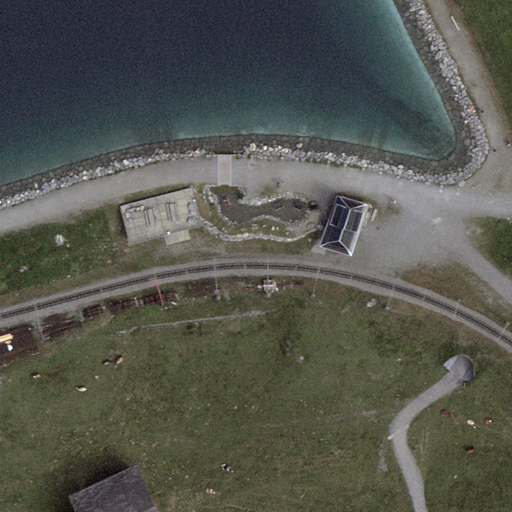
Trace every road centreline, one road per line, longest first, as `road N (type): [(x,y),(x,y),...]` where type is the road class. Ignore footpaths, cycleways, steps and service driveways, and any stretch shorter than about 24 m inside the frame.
road 1 (track): [(0,219),(163,175),(266,168),(511,210)]
road 2 (track): [(511,296),(462,375),(404,420),(397,435),(420,511)]
road 3 (track): [(423,197),(511,293)]
